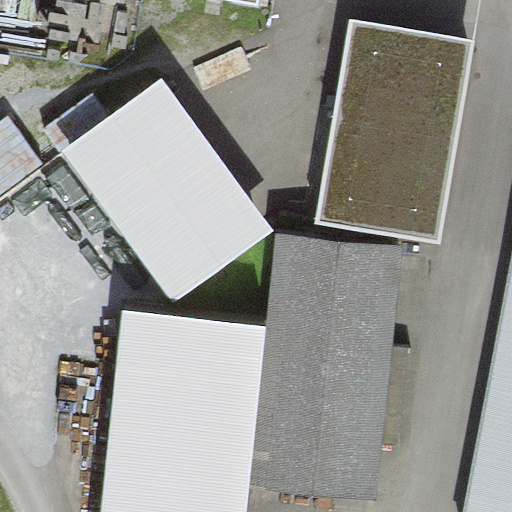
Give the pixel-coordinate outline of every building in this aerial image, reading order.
[(474,23),(352,2),(317,204),(440,225),(474,23)] [(161,55),(59,130),(173,284),(273,207),(161,55)] [(401,241),(276,226),(267,316),(250,489),(375,498),(401,241)] [(511,511),(511,238),(461,511),(511,511)] [(246,511),(267,316),(121,302),(99,511),(246,511)]
